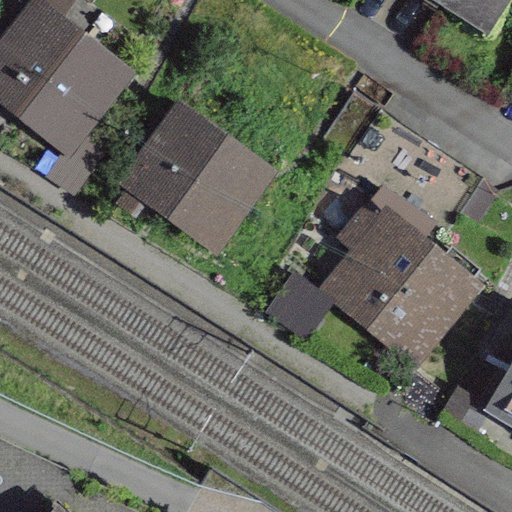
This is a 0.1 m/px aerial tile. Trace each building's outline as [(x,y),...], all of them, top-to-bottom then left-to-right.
[(30,0),(25,7),(19,2),(0,25),(0,103),(64,155),(46,177),(71,196),(95,166),(90,163),(106,143),(90,130),(137,72),(67,17),(78,0),(30,0)] [(435,0),(488,34),(510,0),(435,0)] [(280,169),(178,96),(116,182),(125,189),(115,201),(131,213),(141,200),(218,255),(280,169)] [(379,114),(354,97),(324,143),(348,159),(379,114)] [(479,181),(379,114),(348,159),(448,226),(479,181)] [(435,224),(383,189),(340,239),(363,257),(337,287),(415,350),(466,289),(414,248),(435,224)] [(329,301),(297,275),(266,312),(298,339),(329,301)] [(511,368),(490,405),(511,417),(511,368)] [(442,411),(478,432),(486,418),(475,411),(482,401),(457,386),(442,411)] [(151,511),(0,436),(0,511),(151,511)]
